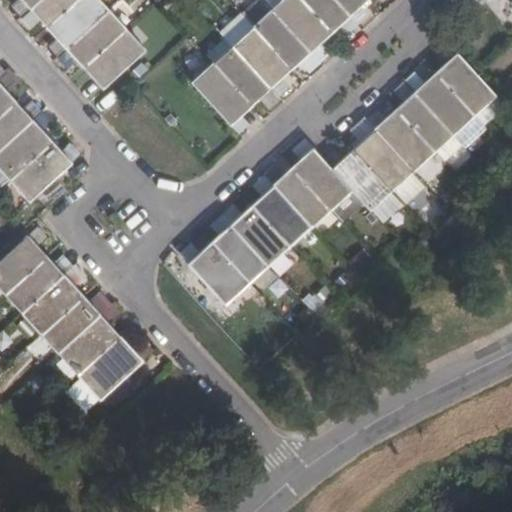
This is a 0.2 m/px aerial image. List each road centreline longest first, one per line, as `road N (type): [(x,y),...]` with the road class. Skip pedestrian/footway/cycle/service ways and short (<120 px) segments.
road 1 (residential): [(177,222),(422,0)]
road 2 (residential): [(292,477),(118,276)]
road 3 (tertiary): [(292,477),(511,360)]
road 4 (residential): [(0,36),(118,164)]
road 5 (residential): [(118,276),(62,215),(118,164)]
